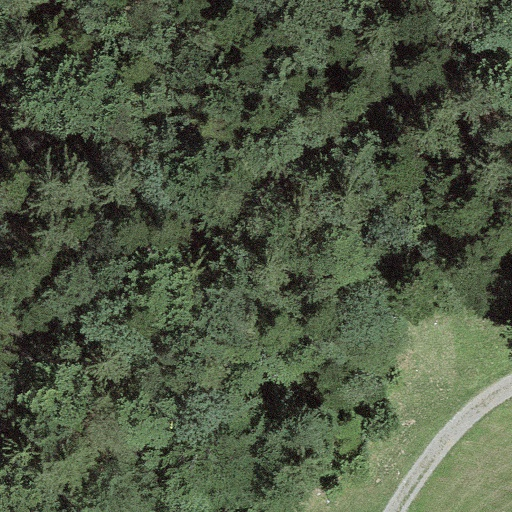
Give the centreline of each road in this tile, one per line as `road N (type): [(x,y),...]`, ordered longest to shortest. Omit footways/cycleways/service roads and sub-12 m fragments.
road 1 (track): [(0,401),(38,337),(511,33)]
road 2 (track): [(511,387),(450,435),(395,511)]
